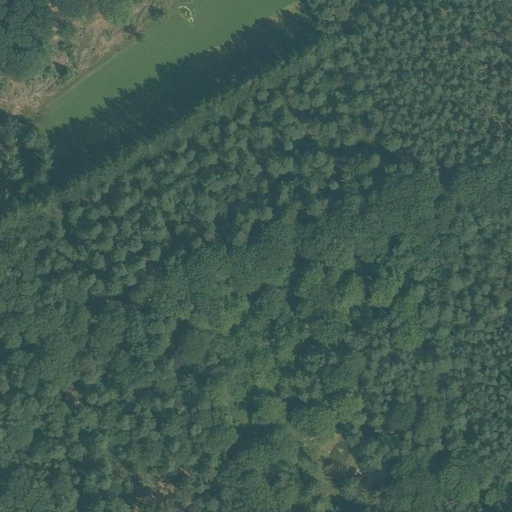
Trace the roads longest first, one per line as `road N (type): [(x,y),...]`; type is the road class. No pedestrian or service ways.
road 1 (track): [(511,179),(0,351)]
road 2 (track): [(88,511),(75,326),(42,141)]
